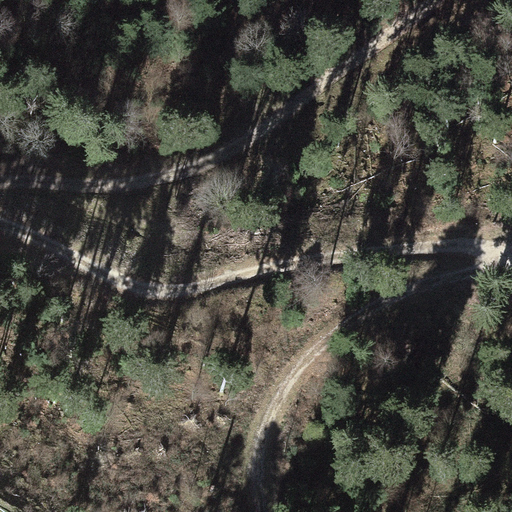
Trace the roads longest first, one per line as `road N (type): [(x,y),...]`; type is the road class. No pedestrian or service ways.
road 1 (track): [(0,223),(153,289),(408,246),(475,247),(511,265)]
road 2 (track): [(0,184),(105,184),(168,174),(444,0)]
road 3 (track): [(511,268),(411,291),(328,340),(262,442),(261,511)]
